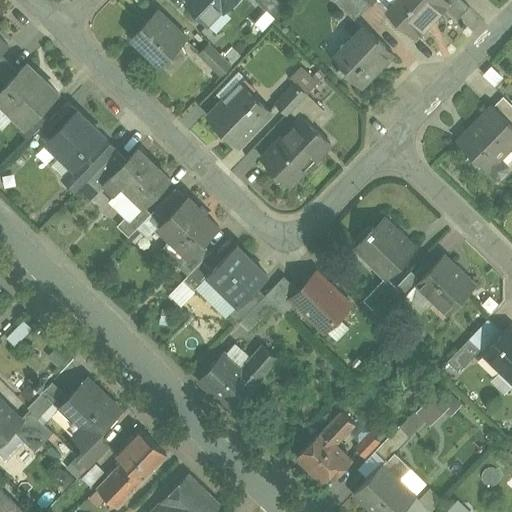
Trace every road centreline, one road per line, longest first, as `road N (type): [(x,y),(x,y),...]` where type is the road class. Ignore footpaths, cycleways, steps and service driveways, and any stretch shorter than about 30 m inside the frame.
road 1 (residential): [(59,26),(271,229),(290,234),(311,225),(393,145)]
road 2 (secondary): [(0,222),(289,511)]
road 3 (residential): [(393,145),(511,265)]
road 4 (residential): [(393,145),(504,26)]
